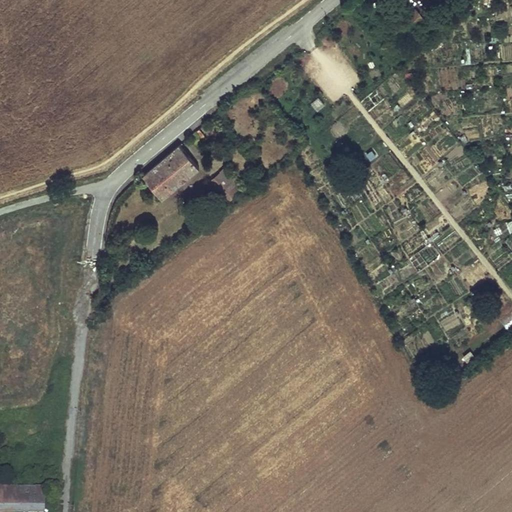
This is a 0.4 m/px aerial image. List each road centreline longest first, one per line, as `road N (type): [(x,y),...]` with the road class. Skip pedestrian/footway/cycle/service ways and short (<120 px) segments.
road 1 (track): [(300,29),(511,295)]
road 2 (residential): [(108,189),(99,203),(61,511)]
road 3 (residential): [(334,0),(108,189)]
